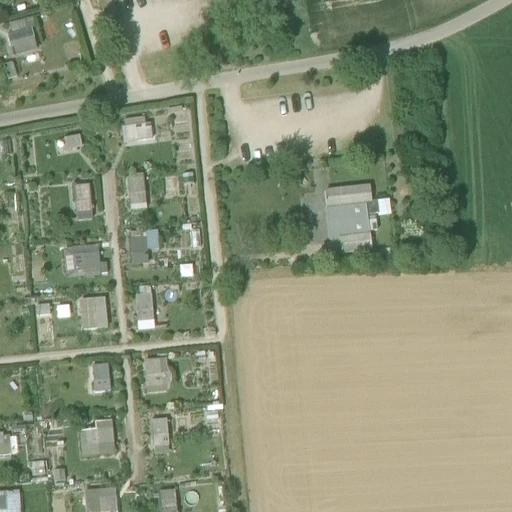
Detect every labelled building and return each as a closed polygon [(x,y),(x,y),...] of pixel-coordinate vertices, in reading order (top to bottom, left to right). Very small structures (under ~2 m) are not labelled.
[(6,23),(10,55),(40,50),(35,19),(6,23)] [(152,119),(122,121),(123,142),(153,140),(152,119)] [(143,174),(126,175),(127,211),(144,210),(143,174)] [(72,186),(74,219),(93,218),(91,185),(72,186)] [(325,193),(327,209),(366,205),(371,204),(370,189),(325,193)] [(388,202),(377,203),(378,215),(389,214),(388,202)] [(367,216),(378,215),(377,203),(371,204),(366,205),(367,216)] [(370,236),(369,233),(368,224),(367,216),(366,205),(327,209),(330,241),(340,240),(370,236)] [(376,223),(368,224),(369,233),(377,232),(376,223)] [(151,265),(151,233),(129,232),(128,265),(151,265)] [(340,240),(341,250),(342,255),(372,251),(370,236),(340,240)] [(341,250),(340,240),(330,241),(331,251),(341,250)] [(109,276),(109,263),(98,263),(98,246),(64,247),(65,277),(109,276)] [(132,295),(134,331),(152,330),(150,294),(132,295)] [(105,297),(78,299),(80,331),(107,329),(105,297)] [(143,360),(144,393),(166,392),(164,359),(143,360)] [(91,393),(109,392),(108,365),(90,365),(91,393)] [(151,421),(153,457),(170,456),(167,419),(151,421)] [(113,456),(112,421),(92,422),(93,430),(78,431),(80,457),(113,456)] [(0,454),(15,453),(13,435),(0,437),(0,454)] [(115,511),(115,489),(83,490),(83,511),(115,511)] [(174,511),(174,491),(157,492),(157,511),(174,511)] [(0,492),(0,511),(18,511),(18,492),(0,492)]
